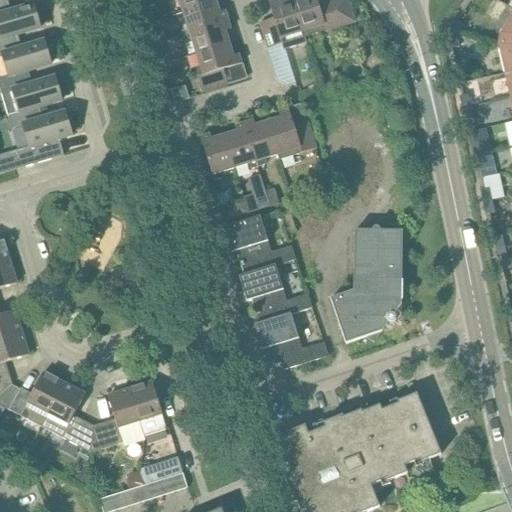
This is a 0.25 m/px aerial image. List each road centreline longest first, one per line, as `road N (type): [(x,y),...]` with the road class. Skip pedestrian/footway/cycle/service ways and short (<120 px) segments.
road 1 (residential): [(240,0),(263,68),(261,86),(187,117),(177,144),(250,368),(297,390),(413,350)]
road 2 (residential): [(193,466),(152,353),(127,347),(87,362),(66,359),(49,342),(11,193)]
road 3 (secondary): [(479,327),(436,117)]
road 4 (residential): [(103,164),(55,0)]
road 5 (secondary): [(511,470),(479,327)]
road 6 (secondary): [(380,7),(436,117)]
road 7 (secondary): [(436,117),(433,68),(411,0)]
